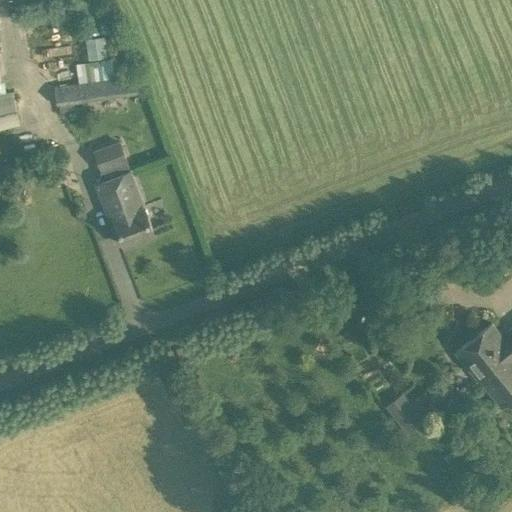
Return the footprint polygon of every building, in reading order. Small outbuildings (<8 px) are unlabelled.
[(105,41),(87,44),(89,58),(107,56),(105,41)] [(54,86),(56,105),(142,94),(140,75),(54,86)] [(0,128),(20,124),(12,91),(0,93),(0,128)] [(124,244),(154,233),(131,168),(129,168),(119,140),(93,149),(101,171),(108,168),(110,175),(94,181),(108,218),(114,216),(124,244)] [(511,393),(511,326),(501,335),(491,323),(457,350),(499,403),(511,393)] [(385,405),(408,434),(425,421),(402,391),(385,405)] [(479,430),(444,457),(456,473),(491,446),(479,430)]
